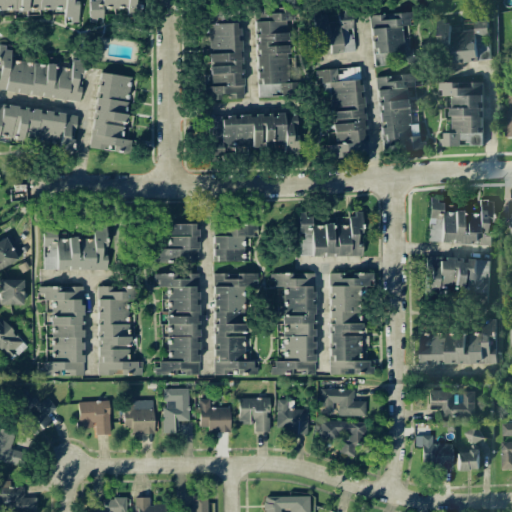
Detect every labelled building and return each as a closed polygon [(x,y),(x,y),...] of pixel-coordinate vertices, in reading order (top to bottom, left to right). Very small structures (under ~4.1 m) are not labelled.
[(0,0),(0,10),(54,10),(54,13),(63,13),(63,23),(77,22),(76,0),(0,0)] [(102,8),(133,9),(133,0),(88,0),(88,22),(102,22),(102,8)] [(258,96),(290,94),(287,43),(292,42),(291,33),(285,33),(284,20),(292,20),(291,9),(253,11),(258,96)] [(354,52),(351,12),(337,13),(338,21),(327,22),(326,15),(319,15),(318,10),(311,10),(315,55),(354,52)] [(239,22),(222,23),(222,11),(207,12),(210,87),(203,87),(203,100),(242,99),(239,22)] [(369,14),(372,66),(412,64),(412,49),(403,50),(401,26),(408,25),(408,13),(369,14)] [(487,22),(449,24),(449,19),(436,20),(438,50),(445,50),(446,63),(489,60),(489,49),(488,49),(487,22)] [(0,90),(78,101),(84,61),(71,59),(70,67),(9,60),(11,46),(0,44),(0,90)] [(366,155),(361,79),(336,81),(335,68),(314,70),(315,84),(321,83),(322,94),(330,93),(332,132),(326,133),(328,158),(366,155)] [(88,148),(127,153),(129,140),(122,138),(130,77),(98,72),(96,92),(88,148)] [(375,77),(380,140),(400,138),(401,151),(420,149),(419,124),(411,125),(409,97),(416,97),(414,74),(375,77)] [(482,146),(482,82),(437,82),(437,96),(449,96),(449,120),(444,120),(444,138),(438,138),(438,146),(482,146)] [(209,115),(209,148),(282,146),(282,155),(295,155),(295,114),(209,115)] [(490,244),(492,202),(479,202),(478,213),(442,211),(442,198),(429,197),(427,242),(490,244)] [(298,256),(361,255),(361,211),(353,212),(353,216),(298,216),(298,256)] [(211,261),(242,262),(243,236),(254,236),(254,223),(212,222),(211,261)] [(197,263),(197,224),(167,224),(167,249),(154,249),(154,262),(197,263)] [(106,270),(106,225),(92,225),(92,238),(56,238),(56,226),(43,226),(43,270),(106,270)] [(488,261),(463,260),(463,259),(438,258),(438,256),(425,256),(423,292),(487,295),(488,261)] [(328,373),(373,374),(373,361),(366,360),(367,325),(358,324),(358,299),(368,299),(369,273),(328,272),(328,293),(330,293),(328,346),(329,346),(328,373)] [(197,375),(198,273),(153,273),(153,287),(167,287),(166,361),(155,361),(155,375),(197,375)] [(256,273),(212,273),(212,319),(214,319),(214,349),(212,349),(213,374),(257,374),(257,361),(243,361),(243,287),(257,287),(256,273)] [(314,273),(271,273),(271,286),(282,287),(282,361),(272,361),(271,373),(314,373),(314,273)] [(0,304),(22,304),(21,279),(0,279),(0,304)] [(98,375),(141,375),(141,361),(128,361),(128,299),(140,299),(140,285),(96,286),(96,309),(97,309),(98,375)] [(81,286),(37,286),(37,300),(51,300),(51,362),(40,362),(40,375),(81,375),(81,286)] [(0,351),(8,360),(24,345),(0,318),(0,351)] [(495,363),(495,323),(481,323),(481,332),(419,333),(419,364),(495,363)] [(188,388),(162,389),(163,434),(177,434),(177,421),(188,420),(188,388)] [(319,413),(335,414),(335,415),(364,416),(365,401),(353,400),(353,389),(320,388),(319,413)] [(34,404),(24,390),(11,399),(23,415),(21,416),(34,434),(51,422),(46,414),(54,408),(46,398),(35,406),(40,414),(34,419),(27,409),(34,404)] [(473,417),(474,392),(460,392),(460,402),(453,402),(453,390),(429,390),(428,406),(441,406),(440,416),(473,417)] [(268,397),(238,398),(238,423),(254,423),(254,432),(269,432),(268,397)] [(209,407),(208,399),(198,399),(199,431),(229,430),(229,407),(209,407)] [(123,428),(130,428),(130,434),(152,433),(152,400),(122,400),(123,428)] [(307,409),(287,409),(287,400),(276,400),(275,431),(306,431),(307,409)] [(109,434),(108,401),(77,402),(78,428),(94,427),(94,435),(109,434)] [(364,421),(317,422),(318,443),(338,442),(339,456),(353,456),(353,441),(364,441),(364,421)] [(463,433),(471,445),(482,438),(475,426),(463,433)] [(500,469),(511,468),(511,426),(501,426),(501,436),(511,436),(511,442),(500,442),(500,469)] [(0,460),(14,464),(18,451),(9,448),(14,431),(0,427),(0,460)] [(451,444),(431,444),(431,435),(421,435),(421,463),(429,463),(429,468),(451,468),(451,444)] [(455,470),(479,470),(479,449),(470,449),(470,453),(456,452),(455,470)] [(8,511),(35,511),(35,497),(23,498),(23,486),(10,486),(10,480),(0,480),(0,503),(8,503),(8,511)] [(206,511),(206,496),(191,496),(191,509),(180,509),(180,511),(206,511)] [(308,511),(308,496),(263,497),(263,511),(308,511)] [(164,511),(165,505),(148,505),(148,497),(134,497),(134,511),(164,511)] [(126,511),(126,498),(100,498),(100,508),(91,507),(91,511),(126,511)]
